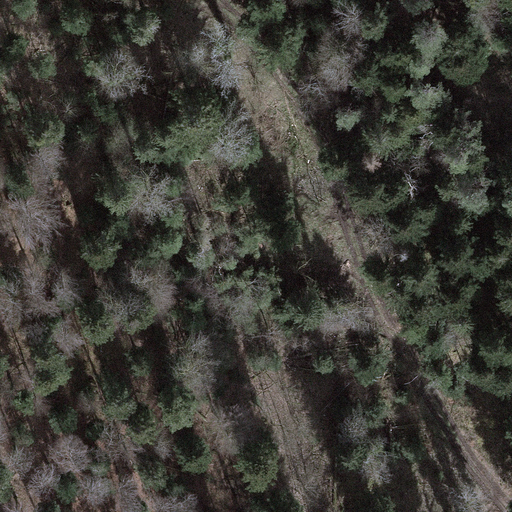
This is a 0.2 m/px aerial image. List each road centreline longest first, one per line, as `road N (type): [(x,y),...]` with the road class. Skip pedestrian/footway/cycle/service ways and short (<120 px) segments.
road 1 (track): [(511,509),(322,252),(186,0)]
road 2 (track): [(379,0),(401,30),(511,118)]
